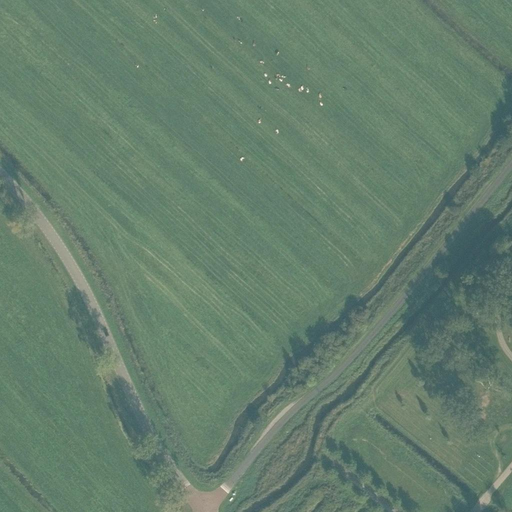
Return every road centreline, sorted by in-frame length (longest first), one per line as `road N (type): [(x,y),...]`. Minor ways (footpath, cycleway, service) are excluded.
road 1 (unclassified): [(511,164),(356,351),(280,423),(206,511)]
road 2 (unclassified): [(202,511),(157,445),(63,250),(0,176)]
road 3 (track): [(437,511),(349,437),(298,496),(318,511)]
